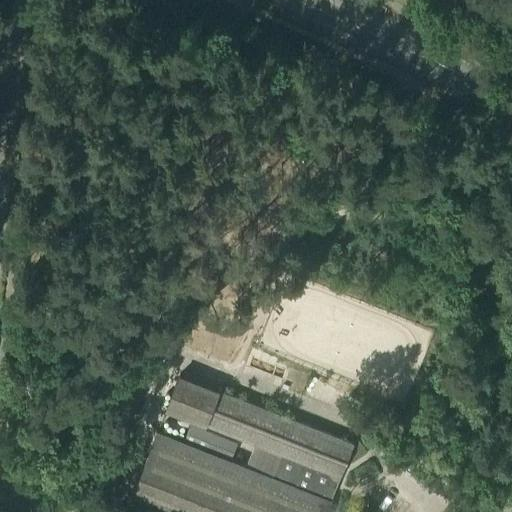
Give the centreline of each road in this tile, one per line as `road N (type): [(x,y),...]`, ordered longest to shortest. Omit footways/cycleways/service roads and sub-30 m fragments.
road 1 (residential): [(28,0),(0,245)]
road 2 (secondary): [(511,100),(293,0)]
